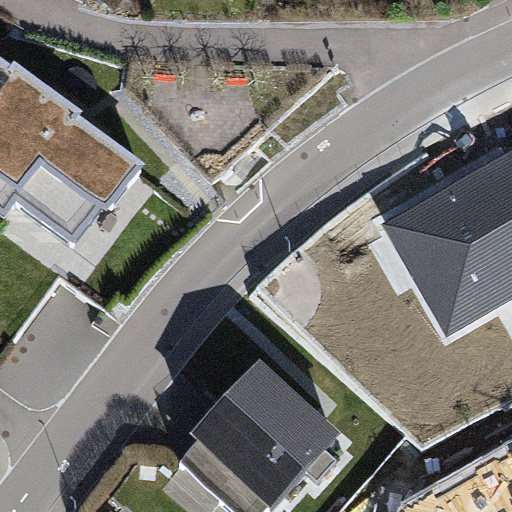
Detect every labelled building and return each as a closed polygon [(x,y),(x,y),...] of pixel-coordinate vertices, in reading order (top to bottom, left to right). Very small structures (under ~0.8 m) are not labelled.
[(0,115),(19,90),(0,76),(0,115)] [(18,224),(83,135),(85,132),(21,87),(19,90),(0,115),(0,224),(12,233),(18,224)] [(107,236),(146,181),(83,135),(18,224),(72,263),(97,229),(107,236)] [(511,159),(397,228),(443,305),(511,263),(511,159)] [(267,511),(337,432),(257,362),(188,441),(195,447),(179,466),(231,511),(267,511)]
